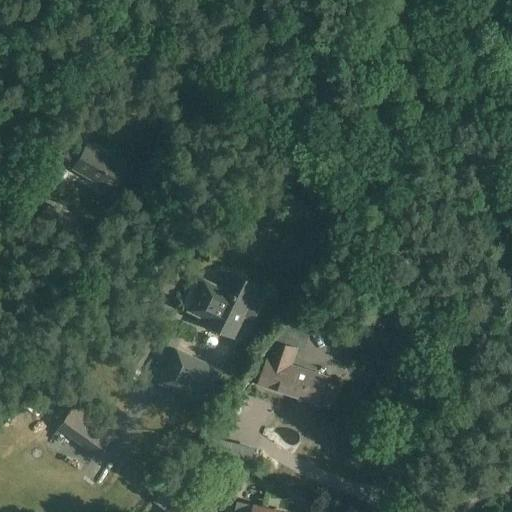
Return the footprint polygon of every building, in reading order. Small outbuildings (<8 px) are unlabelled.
[(86,147),(74,168),(111,189),(123,167),(86,147)] [(48,205),(37,220),(60,238),(73,223),(48,205)] [(203,283),(191,309),(209,318),(208,321),(231,332),(236,322),(238,323),(242,314),(246,316),(251,316),(254,314),(258,306),(258,302),(255,299),(251,296),(257,284),(231,272),(222,292),(203,283)] [(319,280),(290,318),(300,326),(329,287),(319,280)] [(268,360),(260,384),(318,403),(326,378),(290,366),(295,352),(273,344),(264,356),(264,357),(266,358),(268,360)] [(177,350),(159,386),(205,407),(222,372),(177,350)] [(78,412),(65,431),(98,455),(111,436),(78,412)] [(204,461),(248,472),(254,448),(210,437),(204,461)] [(167,511),(193,511),(203,499),(209,492),(191,478),(189,481),(176,471),(154,499),(168,509),(166,511),(167,511)] [(283,511),(238,501),(235,511),(283,511)]
